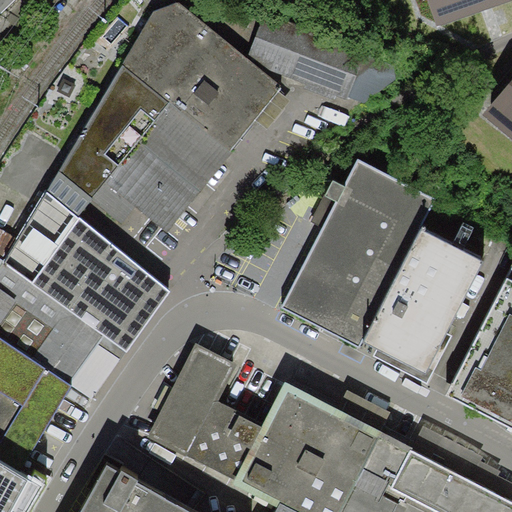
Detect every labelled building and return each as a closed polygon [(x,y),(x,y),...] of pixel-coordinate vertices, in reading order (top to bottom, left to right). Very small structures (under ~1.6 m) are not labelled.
[(430,0),(436,14),(475,0),(430,0)] [(154,11),(124,62),(231,149),(246,130),(281,86),(280,86),(177,2),(154,11)] [(395,77),(393,64),(264,14),(253,44),(280,69),(364,102),(375,93),(395,77)] [(92,197),(122,221),(136,204),(166,228),(188,201),(231,149),(124,62),(58,172),(90,199),(92,197)] [(511,79),(491,105),(511,123),(511,79)] [(325,193),(336,199),(281,305),(310,320),(359,345),(363,336),(420,225),(435,197),(358,157),(344,183),(333,178),(325,193)] [(47,190),(5,260),(118,342),(126,331),(150,297),(87,251),(100,233),(47,190)] [(420,225),(363,336),(380,345),(425,368),(483,257),(420,225)] [(127,348),(118,342),(5,260),(0,267),(0,318),(14,299),(54,327),(32,357),(70,382),(93,397),(98,390),(75,374),(80,368),(97,343),(119,359),(127,348)] [(511,265),(452,382),(493,404),(511,413),(511,265)] [(44,411),(50,415),(70,382),(32,357),(0,335),(0,457),(19,468),(33,444),(7,428),(11,422),(16,415),(35,426),(44,411)] [(337,511),(355,478),(361,467),(379,432),(287,385),(266,426),(214,400),(233,363),(197,344),(168,401),(151,433),(188,451),(188,450),(240,477),(239,478),(280,499),(273,511),(337,511)] [(379,432),(361,467),(447,511),(511,511),(511,500),(462,475),(396,441),(399,434),(382,426),(379,432)] [(0,511),(21,511),(39,481),(19,468),(0,457),(0,511)] [(201,511),(136,476),(138,473),(122,463),(120,466),(107,459),(77,511),(201,511)] [(392,511),(399,500),(355,478),(337,511),(392,511)]
